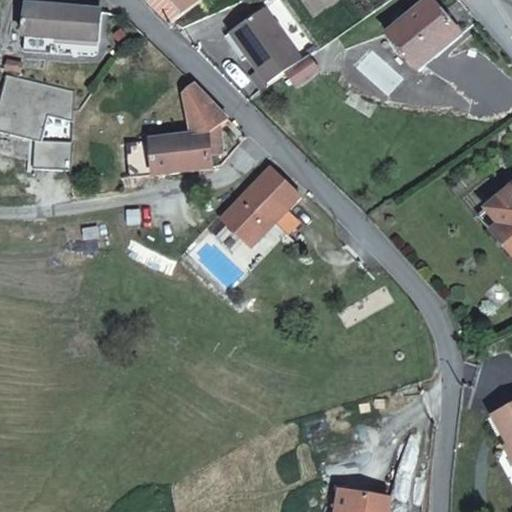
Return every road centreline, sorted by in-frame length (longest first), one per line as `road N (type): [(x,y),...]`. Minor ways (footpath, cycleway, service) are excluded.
road 1 (residential): [(272,139),(433,306),(450,348),(442,511)]
road 2 (residential): [(272,139),(224,177),(78,208),(0,212)]
road 3 (residential): [(131,0),(272,139)]
